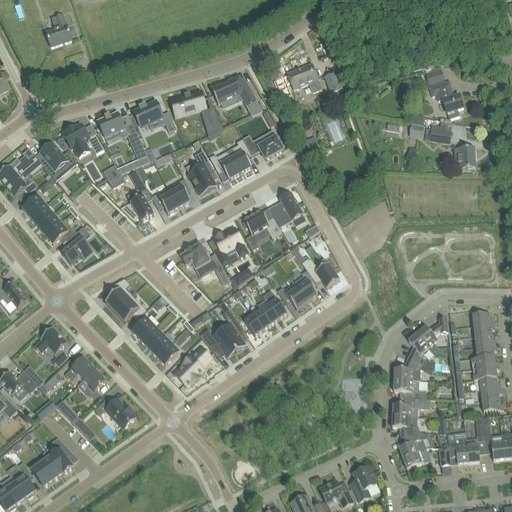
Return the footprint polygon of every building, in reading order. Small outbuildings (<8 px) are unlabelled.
[(0,0),(0,21),(1,23),(10,20),(20,17),(14,0),(0,0)] [(47,35),(52,50),(73,43),(64,16),(56,19),(59,31),(47,35)] [(319,82),(317,75),(313,66),(288,76),(288,78),(291,85),(294,92),(310,86),(314,95),(323,92),(319,82)] [(434,66),(424,69),(425,72),(426,74),(426,75),(431,90),(433,98),(437,97),(439,104),(444,102),(448,116),(450,122),(461,119),(458,112),(464,110),(460,97),(454,99),(450,84),(446,85),(442,73),(441,69),(435,71),(435,70),(434,66)] [(0,96),(9,91),(0,73),(0,96)] [(326,79),(335,105),(348,100),(338,74),(326,79)] [(285,79),(276,83),(283,102),(293,98),(288,86),(291,85),(288,78),(285,79)] [(415,79),(403,81),(405,88),(408,87),(408,89),(413,87),(413,86),(416,85),(415,79)] [(234,81),(212,91),(219,107),(241,97),(245,106),(252,120),(262,115),(256,101),(245,81),(236,85),(235,83),(234,81)] [(348,94),(352,107),(363,104),(359,91),(365,89),(364,83),(351,87),(353,93),(347,94),(348,94)] [(200,94),(185,101),(194,121),(209,114),(207,110),(200,94)] [(140,111),(134,114),(141,130),(160,122),(163,128),(166,127),(171,139),(179,136),(170,115),(163,118),(157,104),(147,108),(146,106),(139,109),(140,111)] [(219,120),(214,108),(207,110),(209,114),(213,123),(219,120)] [(269,114),(264,117),(267,123),(273,121),(269,114)] [(118,115),(98,124),(105,140),(120,134),(123,141),(128,139),(139,163),(148,159),(129,117),(121,121),(118,115)] [(427,130),(425,142),(430,143),(450,146),(453,126),(441,124),(440,132),(427,130)] [(66,136),(64,137),(72,152),(74,150),(77,155),(86,149),(87,152),(89,151),(92,149),(97,157),(105,153),(96,138),(96,137),(90,141),(84,132),(82,127),(76,130),(76,128),(65,135),(66,136)] [(412,127),(410,139),(422,141),(424,129),(412,127)] [(250,139),(243,142),(253,159),(261,154),(266,163),(284,153),(277,139),(262,148),(259,144),(254,147),(253,144),(250,139)] [(239,148),(228,154),(241,177),(252,170),(247,162),(253,159),(243,142),(237,145),(239,148)] [(199,144),(194,147),(197,153),(202,149),(199,144)] [(44,160),(39,163),(44,169),(53,180),(57,184),(62,180),(57,173),(67,165),(72,172),(78,167),(68,155),(63,159),(53,146),(41,156),(44,160)] [(462,171),(466,171),(476,170),(475,150),(461,151),(461,152),(456,152),(458,171),(462,171)] [(202,171),(190,178),(194,185),(193,186),(196,191),(197,191),(201,198),(217,189),(210,178),(216,175),(204,154),(195,159),(202,171)] [(216,157),(210,161),(219,177),(225,174),(230,183),(241,177),(228,154),(218,160),(216,157)] [(11,168),(0,176),(0,180),(7,189),(39,163),(35,158),(30,163),(26,158),(20,163),(21,164),(13,171),(11,168)] [(160,161),(154,164),(157,171),(164,167),(160,161)] [(39,163),(7,189),(16,200),(24,193),(28,197),(38,189),(34,184),(28,189),(22,181),(29,175),(33,178),(44,169),(39,163)] [(115,168),(110,171),(115,181),(121,178),(117,172),(115,168)] [(126,168),(117,172),(121,178),(130,174),(126,168)] [(83,173),(59,186),(66,198),(89,185),(83,173)] [(141,180),(135,183),(141,196),(147,192),(141,180)] [(185,182),(169,191),(180,211),(186,207),(191,205),(187,197),(192,194),(185,182)] [(169,191),(152,200),(159,213),(164,210),(168,217),(180,211),(169,191)] [(272,215),(271,215),(274,220),(280,231),(281,231),(286,228),(292,224),(292,225),(293,224),(304,218),(292,196),(291,196),(292,197),(281,203),(281,202),(280,203),(281,205),(283,208),(272,215)] [(142,197),(130,204),(141,223),(153,216),(142,197)] [(39,199),(24,212),(31,221),(46,208),(39,199)] [(46,208),(31,221),(39,229),(53,217),(46,208)] [(245,225),(243,225),(247,231),(248,230),(252,238),(253,239),(254,238),(253,238),(267,231),(273,242),(283,237),(280,231),(274,220),(273,220),(267,224),(261,213),(245,223),(245,222),(244,223),(245,225)] [(53,217),(39,229),(46,238),(61,226),(53,217)] [(61,226),(46,238),(54,247),(60,242),(64,246),(67,244),(77,235),(66,222),(61,226)] [(317,228),(306,234),(310,241),(321,234),(317,228)] [(72,249),(63,257),(72,267),(81,260),(82,261),(83,259),(82,258),(91,251),(90,250),(84,242),(90,237),(84,230),(77,235),(67,244),(72,249)] [(219,250),(213,254),(215,257),(223,271),(224,270),(223,270),(231,265),(232,265),(226,255),(235,251),(240,260),(241,260),(249,255),(235,231),(224,237),(224,236),(217,240),(217,241),(214,242),(219,250)] [(252,238),(247,241),(254,253),(260,250),(253,239),(252,238)] [(187,256),(182,259),(187,269),(191,267),(192,268),(193,267),(196,272),(201,280),(201,279),(215,271),(219,278),(225,274),(223,271),(215,257),(211,259),(210,260),(208,257),(205,251),(203,252),(203,251),(201,247),(194,251),(187,255),(187,256)] [(299,249),(293,253),(295,255),(296,257),(302,266),(309,261),(310,261),(308,259),(304,262),(298,253),(300,251),(299,249)] [(295,255),(293,253),(286,258),(289,262),(296,257),(295,255)] [(309,261),(302,266),(307,273),(317,287),(322,283),(327,291),(340,282),(329,266),(319,273),(310,261),(309,261)] [(71,272),(73,275),(83,271),(81,267),(71,272)] [(248,270),(233,280),(238,288),(254,278),(248,270)] [(296,285),(295,286),(308,305),(309,304),(318,298),(313,291),(317,288),(317,287),(307,273),(302,277),(304,280),(296,285)] [(153,293),(140,279),(138,281),(156,302),(167,292),(162,285),(153,293)] [(0,280),(0,304),(0,305),(4,302),(8,307),(12,304),(18,311),(27,304),(11,284),(7,288),(0,280)] [(114,298),(106,305),(110,309),(108,310),(115,317),(133,299),(126,291),(131,287),(125,282),(107,292),(114,298)] [(283,291),(278,294),(288,309),(292,306),(297,313),(308,305),(295,286),(285,293),(283,291)] [(133,299),(115,317),(121,323),(122,322),(126,325),(133,318),(137,323),(147,313),(133,299)] [(168,304),(162,299),(157,304),(162,310),(168,304)] [(277,302),(269,307),(279,323),(288,317),(277,302)] [(224,304),(219,307),(225,315),(223,316),(232,329),(224,335),(237,353),(238,355),(247,348),(239,337),(244,333),(224,304)] [(269,307),(261,313),(272,328),(279,323),(269,307)] [(261,313),(253,319),(264,334),(272,328),(261,313)] [(473,318),(474,327),(494,325),(494,321),(491,321),(490,316),(473,318)] [(253,319),(245,324),(255,340),(264,334),(253,319)] [(200,320),(190,327),(191,328),(195,332),(204,325),(200,320)] [(147,321),(133,335),(142,343),(155,330),(147,321)] [(427,329),(418,336),(435,357),(445,358),(435,346),(439,343),(435,339),(441,336),(449,336),(448,321),(440,321),(441,331),(434,333),(434,334),(435,335),(433,337),(427,329)] [(474,327),(475,336),(492,334),(492,332),(495,332),(494,325),(474,327)] [(35,350),(41,357),(49,350),(59,360),(53,365),(59,370),(69,360),(64,355),(63,355),(61,353),(69,346),(54,330),(42,342),(43,343),(35,350)] [(155,330),(142,343),(149,352),(163,338),(155,330)] [(209,332),(200,338),(214,355),(221,350),(228,360),(237,353),(224,335),(223,334),(214,339),(209,332)] [(475,336),(476,344),(493,342),(492,334),(475,336)] [(416,352),(411,362),(426,369),(429,371),(429,363),(425,363),(423,361),(425,359),(426,357),(424,355),(430,351),(418,336),(409,344),(416,352)] [(163,338),(149,352),(157,360),(171,346),(163,338)] [(476,344),(477,353),(497,351),(496,342),(493,343),(493,342),(476,344)] [(171,346),(157,360),(166,368),(179,355),(171,346)] [(453,347),(454,356),(459,355),(459,352),(462,351),(462,346),(453,347)] [(185,374),(179,380),(188,390),(198,380),(199,382),(206,375),(202,371),(212,361),(202,351),(182,371),(185,374)] [(472,361),(472,362),(495,360),(495,354),(497,354),(497,351),(477,353),(478,361),(472,361)] [(364,358),(360,353),(355,357),(359,362),(364,358)] [(85,359),(66,377),(73,384),(78,378),(84,384),(96,371),(85,359)] [(472,362),(473,371),(500,368),(500,366),(496,366),(495,360),(472,362)] [(395,371),(395,383),(420,384),(421,384),(421,373),(425,373),(426,369),(411,362),(406,372),(395,371)] [(473,371),(474,380),(497,377),(497,373),(500,373),(500,368),(473,371)] [(96,371),(84,384),(91,392),(88,396),(95,403),(101,397),(97,393),(108,383),(96,371)] [(5,377),(0,381),(0,382),(1,383),(0,384),(14,398),(23,389),(31,396),(38,389),(35,385),(24,375),(17,382),(10,374),(6,378),(5,377)] [(58,376),(48,386),(53,391),(63,381),(58,376)] [(481,383),(481,388),(501,386),(501,385),(498,385),(497,377),(474,380),(475,383),(481,383)] [(40,380),(35,385),(38,389),(40,391),(46,385),(40,380)] [(407,395),(407,401),(427,402),(427,393),(419,392),(420,384),(395,383),(394,394),(407,395)] [(481,388),(482,397),(502,395),(501,386),(481,388)] [(482,397),(483,406),(500,404),(499,397),(502,396),(502,395),(482,397)] [(0,403),(0,416),(3,414),(10,421),(19,412),(5,398),(0,403)] [(107,402),(96,413),(101,418),(106,413),(124,432),(136,420),(135,419),(136,418),(125,407),(124,407),(118,401),(112,408),(107,402)] [(393,419),(412,419),(418,420),(419,412),(430,412),(430,409),(435,409),(435,403),(431,403),(431,402),(427,402),(407,401),(407,408),(394,407),(393,419)] [(51,403),(44,409),(49,416),(57,410),(51,403)] [(501,407),(500,404),(483,406),(484,415),(504,413),(504,407),(501,407)] [(63,415),(74,427),(80,421),(69,410),(63,415)] [(402,442),(416,437),(421,435),(417,425),(412,425),(412,419),(393,419),(393,430),(405,431),(405,434),(402,435),(405,441),(402,442)] [(489,419),(482,420),(483,427),(485,443),(492,443),(490,426),(489,419)] [(482,420),(475,420),(476,428),(478,440),(478,441),(478,444),(485,443),(483,427),(482,420)] [(85,426),(79,432),(85,437),(91,431),(85,426)] [(400,451),(404,461),(420,455),(427,452),(427,451),(434,451),(428,436),(421,435),(416,437),(402,442),(402,443),(407,441),(409,447),(400,451)] [(503,444),(505,462),(511,460),(511,435),(511,436),(509,435),(505,435),(504,437),(502,437),(503,444)] [(30,436),(24,441),(28,446),(34,441),(30,436)] [(449,450),(450,458),(457,457),(458,467),(469,466),(467,447),(467,442),(467,441),(455,443),(455,436),(448,437),(449,445),(449,450)] [(52,458),(51,459),(64,477),(65,476),(69,473),(74,470),(72,468),(66,458),(72,454),(59,441),(53,445),(54,448),(59,454),(52,458)] [(494,463),(505,462),(503,444),(492,445),(494,463)] [(19,445),(13,450),(17,455),(23,450),(19,445)] [(469,466),(481,465),(479,446),(467,447),(469,466)] [(451,468),(451,461),(450,458),(449,450),(444,451),(435,452),(436,455),(441,454),(442,469),(451,468)] [(431,463),(427,452),(420,455),(404,461),(408,472),(431,463)] [(43,465),(42,466),(54,483),(55,482),(63,476),(64,477),(51,459),(43,465)] [(12,479),(23,495),(33,488),(27,480),(31,477),(23,465),(17,469),(20,473),(12,479)] [(42,466),(32,473),(44,490),(54,483),(42,466)] [(368,492),(371,490),(370,487),(376,484),(369,469),(354,476),(358,486),(352,489),(359,505),(371,499),(368,492)] [(12,479),(2,486),(13,502),(23,495),(12,479)] [(320,492),(325,501),(328,507),(339,502),(343,511),(355,505),(354,501),(349,492),(349,493),(349,494),(344,497),(338,484),(337,484),(338,485),(330,489),(328,488),(320,492)] [(13,502),(2,486),(0,487),(0,503),(4,509),(13,502)] [(322,511),(320,506),(314,509),(308,497),(291,506),(293,511),(322,511)]
